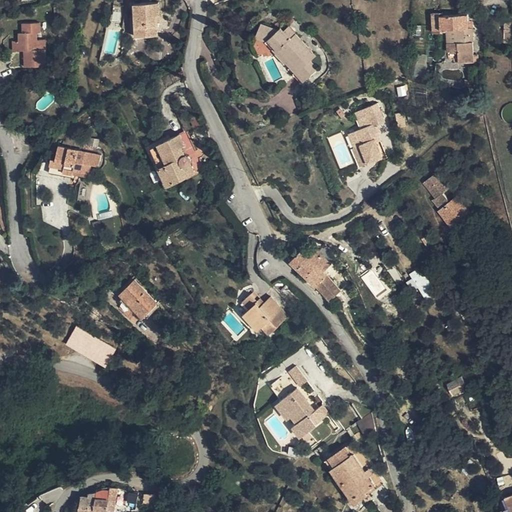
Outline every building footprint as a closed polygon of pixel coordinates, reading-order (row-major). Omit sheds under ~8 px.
[(143,36),(158,36),(157,22),(157,16),(160,16),(159,3),(135,4),(136,27),(143,27),(143,36)] [(469,21),(468,15),(444,15),(440,16),(440,13),(432,13),(433,33),(441,32),(442,33),(442,30),(451,29),(458,29),(458,43),(452,43),(448,43),(448,52),(459,51),(459,63),(474,62),(474,55),(473,28),(469,29),(469,21)] [(21,41),(21,51),(26,50),(26,67),(46,67),(46,40),(37,40),(37,33),(40,33),(40,23),(24,23),(24,33),(20,33),(21,41)] [(284,31),(281,28),(278,30),(262,24),(256,36),(267,41),(269,39),(298,71),(297,72),(304,82),(318,69),(311,61),(316,56),(296,34),(291,39),(284,31)] [(289,26),(284,31),(291,39),(296,34),(289,26)] [(269,39),(267,41),(266,42),(277,53),(275,55),(294,75),(293,76),(301,85),(304,82),(297,72),(298,71),(269,39)] [(100,60),(109,61),(110,53),(106,52),(102,51),(100,60)] [(378,104),(367,108),(369,114),(359,118),(362,128),(349,133),(354,147),(358,146),(361,155),(365,154),(369,163),(381,159),(376,143),(380,142),(375,127),(384,123),(378,104)] [(369,114),(367,108),(356,111),(359,118),(369,114)] [(203,166),(187,131),(171,139),(151,148),(160,167),(166,165),(174,182),(204,168),(203,166)] [(151,148),(171,139),(169,135),(146,146),(165,187),(174,182),(166,165),(160,167),(151,148)] [(93,165),(100,166),(102,156),(60,146),(56,161),(53,160),(50,172),(63,175),(64,172),(73,174),(74,170),(91,174),(93,165)] [(359,167),(369,163),(365,154),(361,155),(358,146),(354,147),(352,148),(359,167)] [(208,163),(203,166),(204,168),(207,173),(212,171),(208,163)] [(90,178),(91,174),(74,170),(73,174),(90,178)] [(450,189),(438,173),(426,183),(437,198),(434,200),(441,208),(450,201),(444,194),(450,189)] [(332,264),(316,247),(308,254),(303,249),(291,261),(311,280),(331,301),(342,291),(324,271),(332,264)] [(424,300),(434,292),(418,270),(408,278),(424,300)] [(121,293),(128,299),(139,311),(144,316),(158,302),(136,279),(121,293)] [(295,294),(296,292),(288,284),(282,290),(288,295),(292,291),(295,294)] [(260,286),(254,291),(243,301),(250,309),(244,314),(252,323),(256,320),(262,326),(269,334),(279,326),(271,318),(281,308),(260,286)] [(139,311),(128,299),(120,307),(131,317),(139,311)] [(289,316),(281,308),(271,318),(279,326),(289,316)] [(256,320),(252,323),(258,329),(262,326),(256,320)] [(117,349),(77,326),(68,344),(107,366),(117,349)] [(237,341),(241,338),(235,332),(232,335),(237,341)] [(299,386),(307,380),(296,365),(288,371),(299,386)] [(463,377),(450,383),(455,394),(469,388),(463,377)] [(294,426),(302,436),(317,424),(315,423),(310,415),(315,411),(297,388),(281,401),(293,416),(300,410),(305,417),(294,426)] [(289,419),(293,416),(281,401),(277,404),(289,419)] [(315,423),(329,413),(323,405),(315,411),(310,415),(315,423)] [(373,413),(358,422),(366,437),(372,433),(378,431),(373,413)] [(355,441),(349,445),(377,485),(368,491),(370,494),(385,484),(355,441)] [(349,445),(331,458),(337,466),(335,468),(351,490),(352,489),(358,498),(362,495),(364,498),(368,503),(374,499),(370,494),(368,491),(377,485),(349,445)] [(331,458),(323,446),(319,448),(357,505),(362,502),(362,500),(364,498),(362,495),(358,498),(352,489),(351,490),(335,468),(337,466),(331,458)] [(102,490),(96,491),(93,508),(107,511),(109,498),(110,491),(102,490)] [(93,508),(96,491),(89,492),(88,495),(81,494),(79,506),(77,511),(92,511),(93,511),(93,508)] [(115,499),(109,498),(107,511),(114,511),(115,499)]
